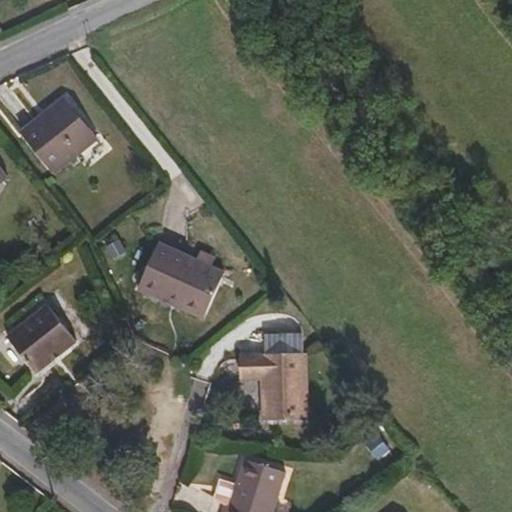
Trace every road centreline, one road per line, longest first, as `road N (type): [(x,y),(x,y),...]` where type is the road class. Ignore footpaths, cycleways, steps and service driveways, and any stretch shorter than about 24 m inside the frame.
road 1 (residential): [(0,55),(121,0)]
road 2 (unknown): [(159,511),(201,390)]
road 3 (residential): [(0,431),(98,511)]
